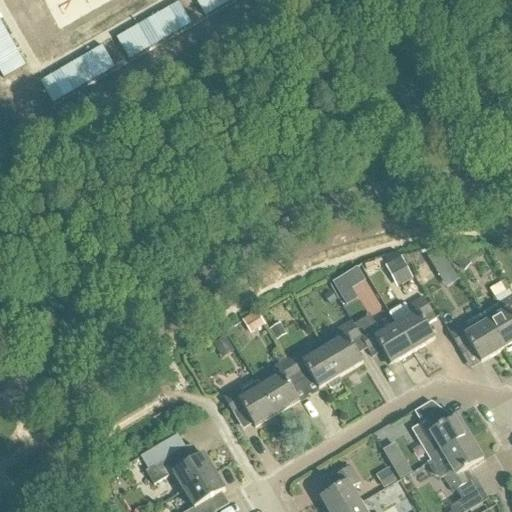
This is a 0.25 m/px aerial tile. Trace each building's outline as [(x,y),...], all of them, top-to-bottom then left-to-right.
[(226,8),(221,0),(194,0),(206,20),(226,8)] [(192,28),(179,5),(173,9),(169,11),(158,17),(171,40),(192,28)] [(171,40),(158,17),(147,23),(143,26),(137,29),(150,52),(171,40)] [(0,56),(15,48),(11,42),(9,38),(3,27),(0,28),(0,56)] [(150,52),(137,29),(131,33),(127,35),(116,41),(129,64),(150,52)] [(27,69),(20,58),(18,54),(15,48),(0,56),(0,74),(4,82),(27,69)] [(115,72),(102,49),(96,53),(93,55),(82,61),(95,84),(115,72)] [(95,84),(82,61),(71,67),(67,70),(61,73),(74,96),(95,84)] [(74,96),(61,73),(55,77),(51,79),(40,85),(53,108),(74,96)] [(440,255),(428,262),(437,276),(449,269),(440,255)] [(465,274),(471,267),(458,257),(452,264),(465,274)] [(397,291),(413,282),(401,260),(385,269),(397,291)] [(338,296),(346,292),(340,281),(332,285),(338,296)] [(331,308),(337,303),(330,294),(324,299),(331,308)] [(511,299),(482,317),(503,353),(505,352),(506,354),(509,354),(511,352),(511,299)] [(390,316),(397,328),(413,355),(435,342),(427,328),(436,323),(423,301),(406,311),(404,307),(390,316)] [(480,367),(503,353),(482,317),(449,336),(463,359),(472,354),(480,367)] [(369,318),(353,328),(360,338),(359,339),(365,347),(373,361),(382,355),(390,369),(413,355),(397,328),(381,338),(369,318)] [(363,367),(355,353),(365,347),(359,339),(360,338),(353,328),(352,325),(335,335),(340,343),(325,352),(341,380),(363,367)] [(277,344),(286,338),(280,327),(270,333),(277,344)] [(341,380),(325,352),(308,362),(303,354),(288,363),(302,385),(311,379),(319,393),(328,388),(329,390),(333,391),(340,387),(340,383),(339,381),(341,380)] [(299,404),(291,391),(302,385),(288,363),(271,373),(276,381),(261,390),(278,417),(299,404)] [(255,431),(278,417),(261,390),(256,382),(224,401),(237,424),(247,418),(255,431)] [(415,432),(434,464),(470,442),(456,420),(443,428),(437,418),(415,432)] [(215,476),(204,457),(197,462),(190,450),(183,454),(175,440),(141,460),(149,474),(146,476),(154,488),(174,476),(185,494),(215,476)] [(434,464),(427,468),(434,480),(440,483),(444,481),(453,495),(476,482),(470,472),(483,464),(470,442),(434,464)] [(319,501),(325,511),(352,511),(361,507),(351,491),(360,486),(351,469),(328,483),(333,493),(319,501)] [(384,492),(396,485),(388,471),(376,479),(384,492)] [(226,494),(215,476),(185,494),(195,511),(193,511),(207,511),(204,507),(226,494)] [(475,490),(442,511),(465,511),(483,502),(475,490)]
